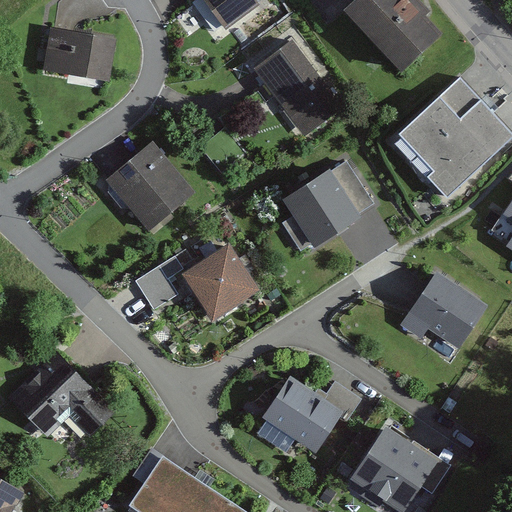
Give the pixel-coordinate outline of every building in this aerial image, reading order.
[(254,0),(200,0),(222,30),(258,5),(254,0)] [(404,0),(356,0),(341,15),(398,73),(438,34),(404,0)] [(117,44),(51,33),(44,76),(110,87),(117,44)] [(297,44),(257,70),(300,133),(340,107),(297,44)] [(511,136),(511,122),(461,70),(397,132),(431,168),(423,176),(446,200),(511,136)] [(153,139),(106,178),(146,226),(193,187),(153,139)] [(287,227),(277,234),(297,265),(346,232),(345,230),(363,218),(338,179),(321,190),(319,187),(278,214),(287,227)] [(511,233),(511,212),(510,211),(501,227),(511,233)] [(228,238),(182,265),(210,312),(256,285),(228,238)] [(442,268),(405,318),(421,330),(429,319),(463,344),(492,305),(442,268)] [(116,409),(53,350),(9,397),(44,430),(63,410),(91,436),(116,409)] [(291,377),(264,419),(316,451),(338,416),(349,423),(365,398),(336,381),(325,398),(291,377)] [(382,435),(354,480),(403,511),(419,486),(430,493),(447,467),(409,443),(405,450),(382,435)] [(243,511),(162,458),(132,504),(143,511),(243,511)] [(0,478),(0,511),(13,511),(25,494),(0,478)]
